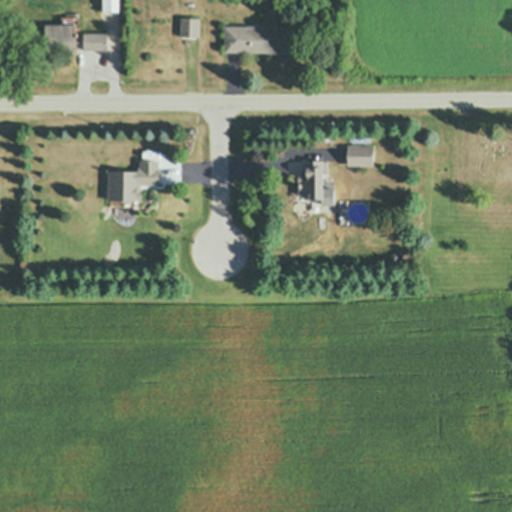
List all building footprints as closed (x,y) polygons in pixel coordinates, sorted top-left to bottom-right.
[(105,10),(105,0),(121,0),(121,10),(105,10)] [(292,27),(292,52),(226,51),(226,26),(264,26),(264,14),(268,14),(268,9),(282,9),(282,27),(292,27)] [(201,36),(182,36),(182,18),(201,18),(201,36)] [(46,25),(78,25),(78,54),(64,54),(64,51),(47,51),(46,25)] [(85,32),(108,32),(109,50),(85,51),(85,32)] [(375,145),(375,163),(349,164),(349,145),(375,145)] [(323,187),(323,191),(323,198),(312,198),(312,192),(302,192),(302,175),(309,175),(309,159),(323,159),(323,185),(323,186),(323,187)] [(111,171),(141,171),(141,168),(143,168),(143,160),(159,160),(159,168),(160,168),(160,182),(139,183),(139,190),(141,190),(143,190),(143,199),(133,199),(132,200),(126,200),(125,199),(111,199),(111,171)] [(312,198),(323,198),(323,191),(323,187),(332,187),(332,194),(337,198),(336,204),(333,207),(328,207),(326,205),(312,205),(312,198)] [(358,202),(359,202),(360,202),(361,203),(362,203),(363,203),(363,204),(364,204),(365,205),(366,206),(366,207),(367,207),(367,208),(368,209),(368,210),(368,211),(368,212),(368,213),(368,214),(368,215),(368,216),(367,216),(367,217),(366,218),(366,219),(365,219),(365,220),(364,220),(363,221),(362,221),(361,222),(360,222),(359,222),(358,222),(357,222),(356,222),(355,221),(354,221),(353,220),(352,220),(352,219),(351,219),(350,218),(350,217),(350,216),(349,216),(349,215),(349,214),(349,213),(349,212),(349,211),(349,210),(349,209),(350,208),(350,207),(351,206),(351,205),(352,205),(353,204),(354,203),(355,203),(356,203),(357,202),(358,202)] [(400,257),(397,261),(391,255),(394,252),(400,257)] [(413,259),(408,264),(402,258),(406,253),(413,259)]
